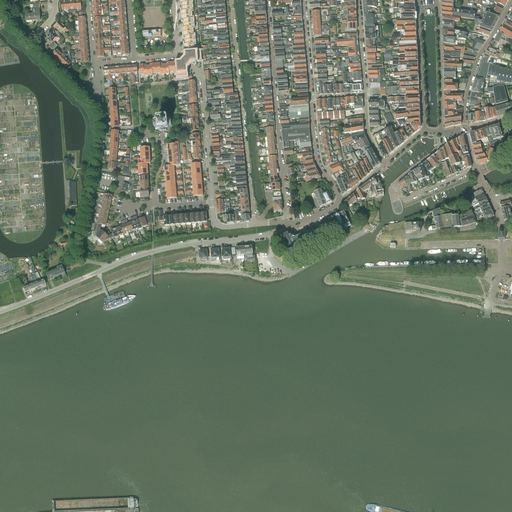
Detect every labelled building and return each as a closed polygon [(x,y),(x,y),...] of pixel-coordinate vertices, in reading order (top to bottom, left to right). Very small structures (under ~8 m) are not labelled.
[(182,3),(183,11),(190,11),(192,10),(191,2),(190,2),(189,0),(180,0),(180,3),(182,3)] [(291,0),(285,0),(281,0),(281,4),(289,4),(290,7),(292,7),(293,7),(293,8),(301,8),(301,2),(291,2),(291,0)] [(393,9),(399,9),(399,7),(401,7),(401,4),(414,5),(414,0),(413,0),(389,0),(388,0),(388,1),(394,1),(393,9)] [(441,0),(442,16),(474,21),(474,23),(478,24),(479,20),(479,18),(475,17),(476,13),(452,9),(452,1),(455,1),(455,0),(460,0),(463,1),(463,0),(441,0)] [(499,0),(497,4),(496,7),(503,11),(508,0),(499,0)] [(283,11),(272,12),(272,17),(282,16),(289,16),(289,13),(289,10),(293,10),(293,11),(293,12),(301,12),(301,8),(293,8),(288,8),(288,7),(286,8),(286,14),(283,14),(283,11)] [(25,15),(26,21),(40,20),(40,9),(32,9),(33,14),(25,15)] [(181,11),(182,20),(183,20),(191,19),(190,11),(183,11),(181,11)] [(474,23),(473,25),(481,27),(492,31),(492,32),(500,17),(500,16),(486,11),(486,12),(485,12),(485,14),(483,20),(482,21),(479,20),(478,24),(474,23)] [(442,21),(455,22),(460,23),(460,20),(461,20),(463,21),(468,22),(467,25),(473,26),(473,25),(474,23),(474,21),(442,16),(442,21)] [(184,26),(184,28),(192,27),(193,27),(192,19),(191,19),(183,20),(184,26)] [(393,20),(392,24),(387,24),(387,26),(387,28),(392,28),(391,26),(397,26),(415,25),(415,20),(403,20),(393,20)] [(442,21),(442,26),(442,28),(453,30),(454,26),(455,22),(442,21)] [(60,22),(56,26),(55,28),(61,34),(64,30),(67,33),(69,30),(65,27),(64,26),(60,22)] [(348,23),(348,28),(348,30),(349,30),(349,34),(357,33),(357,30),(357,26),(357,22),(348,23)] [(401,32),(401,38),(416,37),(415,26),(415,25),(397,26),(397,29),(397,32),(401,32)] [(497,37),(507,43),(511,46),(511,29),(504,25),(497,37)] [(365,26),(365,33),(372,33),(372,39),(379,38),(378,26),(365,26)] [(182,28),(183,37),(184,37),(192,35),(192,27),(184,28),(182,28)] [(476,30),(475,32),(480,33),(489,36),(492,31),(481,27),(480,30),(479,30),(476,30)] [(52,42),(55,40),(59,44),(64,39),(54,30),(52,32),(51,31),(46,36),(48,38),(47,40),(49,42),(51,41),(52,42)] [(460,32),(443,30),(443,38),(452,39),(454,38),(455,38),(456,40),(463,41),(466,41),(467,33),(460,32)] [(185,45),(193,44),(194,44),(194,35),(192,35),(184,37),(185,45)] [(497,37),(494,42),(502,46),(503,44),(505,45),(507,43),(497,37)] [(452,39),(443,38),(443,44),(462,47),(462,43),(463,43),(463,41),(456,40),(455,38),(454,38),(452,39)] [(335,44),(336,44),(337,47),(347,46),(348,48),(358,47),(358,39),(348,39),(337,40),(337,41),(335,41),(335,44)] [(491,47),(511,59),(511,56),(501,52),(504,48),(502,46),(494,42),(491,47)] [(293,44),(293,49),(293,54),(305,53),(304,43),(293,44)] [(477,43),(473,50),(479,52),(483,45),(477,43)] [(183,45),(184,53),(193,52),(193,44),(185,45),(183,45)] [(462,47),(443,44),(443,53),(463,55),(470,55),(476,57),(476,56),(477,54),(479,52),(473,50),(471,49),(471,52),(467,52),(462,51),(463,48),(462,47)] [(283,45),(274,45),(275,55),(284,55),(283,45)] [(53,54),(59,60),(65,53),(69,49),(68,47),(61,54),(57,50),(53,54)] [(511,59),(491,47),(485,55),(494,59),(495,58),(511,64),(511,59)] [(184,53),(184,55),(185,55),(185,57),(190,61),(200,60),(199,52),(199,48),(197,48),(197,52),(193,52),(184,53)] [(64,66),(65,66),(67,68),(71,64),(71,63),(71,62),(71,58),(68,61),(65,57),(67,55),(65,53),(59,60),(64,66)] [(260,58),(261,60),(261,63),(270,63),(269,55),(256,56),(255,56),(255,58),(260,58)] [(485,55),(481,62),(491,65),(493,65),(494,59),(485,55)] [(183,60),(180,63),(181,63),(185,66),(187,64),(190,61),(185,57),(183,60)] [(176,63),(177,72),(177,77),(173,77),(174,80),(178,79),(178,78),(181,77),(181,79),(192,78),(192,76),(186,76),(185,66),(181,63),(180,63),(178,63),(178,62),(176,63)] [(381,63),(367,64),(368,69),(381,68),(386,68),(392,68),(397,68),(397,73),(399,73),(418,72),(418,67),(418,62),(392,63),(392,66),(383,66),(383,63),(382,63),(381,63)] [(511,78),(511,70),(499,68),(500,67),(492,65),(481,62),(478,70),(511,78)] [(168,65),(169,73),(177,72),(176,63),(168,63),(168,65)] [(151,66),(152,74),(160,73),(160,65),(160,64),(151,65),(151,66)] [(152,75),(152,74),(151,66),(143,67),(143,65),(139,66),(139,75),(144,74),(144,76),(152,75)] [(160,65),(160,73),(160,75),(169,74),(169,73),(168,65),(160,65)] [(317,74),(318,78),(327,77),(327,73),(327,71),(332,70),(332,68),(317,69),(317,74)] [(462,70),(444,69),(444,79),(456,80),(455,72),(464,72),(464,70),(462,70)] [(511,78),(478,70),(476,78),(475,79),(485,80),(488,81),(488,84),(507,85),(508,85),(511,85),(511,78)] [(353,82),(362,81),(361,72),(352,73),(353,82)] [(262,89),(264,88),(272,88),(271,79),(264,80),(263,80),(264,85),(262,85),(262,89)] [(452,84),(444,84),(444,92),(452,91),(458,91),(461,91),(465,91),(466,85),(467,81),(464,80),(460,80),(459,84),(459,87),(459,89),(458,89),(458,85),(452,84)] [(295,84),(296,93),(308,92),(308,88),(307,84),(296,84),(295,84)] [(343,84),(344,94),(361,93),(362,91),(362,85),(362,84),(352,84),(352,88),(350,89),(350,84),(347,84),(343,84)] [(474,84),(472,92),(482,94),(484,85),(474,84)] [(387,87),(387,91),(387,96),(396,95),(406,95),(418,94),(419,93),(418,86),(413,86),(400,86),(400,87),(398,87),(397,87),(387,87)] [(494,96),(497,117),(509,114),(508,103),(504,87),(498,86),(493,88),(494,92),(494,95),(494,96)] [(470,98),(469,106),(471,106),(471,108),(474,108),(474,106),(476,106),(480,105),(481,99),(478,99),(470,98)] [(289,100),(290,107),(308,106),(308,99),(298,100),(289,100)] [(368,102),(369,110),(379,110),(384,109),(384,112),(389,111),(386,105),(384,105),(384,101),(368,102)] [(462,101),(444,102),(445,110),(456,109),(456,104),(458,104),(458,105),(463,105),(463,101),(462,101)] [(290,107),(285,107),(280,108),(280,114),(289,113),(309,112),(308,106),(290,107)] [(406,112),(394,114),(396,120),(405,119),(404,119),(419,117),(419,107),(405,108),(406,112)] [(445,117),(462,115),(462,112),(456,113),(456,109),(445,110),(445,117)] [(369,110),(369,119),(379,119),(379,110),(369,110)] [(320,120),(329,120),(342,119),(346,118),(345,111),(337,112),(317,113),(318,120),(320,120)] [(384,116),(387,123),(393,121),(390,113),(384,116)] [(165,121),(164,120),(163,116),(159,116),(160,121),(159,122),(155,122),(155,126),(159,126),(160,127),(161,131),(165,130),(165,126),(165,125),(169,125),(169,120),(165,121)] [(403,122),(397,123),(398,124),(398,125),(402,124),(409,123),(420,123),(419,117),(404,119),(405,119),(405,123),(403,123),(403,122)] [(294,124),(294,130),(309,129),(309,118),(295,119),(295,121),(295,124),(294,124)] [(369,119),(370,127),(380,127),(379,119),(369,119)] [(266,129),(267,136),(274,135),(274,132),(275,132),(275,128),(274,121),(268,122),(269,128),(266,129)] [(411,137),(416,133),(409,123),(402,124),(411,137)] [(409,123),(416,133),(419,130),(420,128),(420,123),(409,123)] [(399,132),(404,143),(411,137),(402,124),(398,125),(398,124),(396,125),(397,128),(399,127),(401,131),(399,132)] [(499,125),(488,129),(490,136),(493,144),(489,145),(490,146),(489,148),(491,149),(492,146),(498,145),(496,139),(506,137),(509,136),(508,134),(506,125),(499,127),(499,125)] [(344,128),(345,133),(351,133),(354,132),(358,132),(358,134),(364,133),(363,131),(363,126),(351,127),(344,128)] [(384,131),(394,151),(399,147),(394,135),(391,127),(390,127),(390,128),(389,128),(384,131)] [(288,134),(289,137),(289,141),(296,141),(296,140),(299,140),(310,139),(309,129),(294,130),(288,130),(288,134)] [(485,129),(478,131),(481,140),(482,143),(488,141),(488,138),(487,138),(487,137),(485,129)] [(378,134),(381,140),(382,142),(389,156),(389,155),(394,151),(384,131),(379,133),(378,134)] [(394,135),(399,147),(404,143),(399,132),(394,135)] [(339,139),(343,148),(354,143),(366,138),(364,133),(358,134),(350,137),(339,139)] [(378,134),(373,136),(375,142),(381,140),(378,134)] [(458,139),(461,146),(461,148),(467,146),(464,136),(458,139)] [(354,143),(343,148),(342,148),(344,157),(347,156),(350,154),(350,152),(349,147),(354,145),(355,145),(358,144),(361,149),(362,148),(369,145),(366,138),(354,143)] [(301,148),(311,147),(310,139),(299,140),(301,148)] [(458,139),(454,141),(458,152),(462,150),(461,148),(461,146),(458,139)] [(381,140),(375,142),(378,148),(383,158),(385,158),(389,156),(382,142),(381,140)] [(458,158),(462,156),(462,155),(460,155),(458,152),(454,141),(450,144),(454,153),(455,153),(456,156),(457,155),(458,158)] [(445,147),(452,166),(453,166),(455,167),(456,167),(455,165),(461,163),(460,163),(458,158),(457,155),(456,156),(455,153),(454,153),(450,144),(445,146),(445,147)] [(451,166),(448,168),(451,176),(455,174),(452,166),(445,147),(441,150),(445,160),(448,159),(451,166)] [(268,157),(269,157),(277,156),(277,150),(275,150),(275,148),(268,149),(269,155),(268,155),(268,157)] [(366,155),(373,171),(380,164),(371,149),(365,153),(366,155)] [(441,159),(442,162),(445,161),(445,160),(441,150),(434,156),(436,162),(441,159)] [(359,151),(353,153),(360,164),(366,177),(370,174),(364,162),(363,160),(362,157),(359,151)] [(485,153),(474,155),(476,164),(478,165),(488,161),(486,157),(488,152),(485,153)] [(356,170),(361,180),(366,177),(360,164),(353,153),(350,154),(354,163),(356,162),(357,165),(354,166),(354,167),(356,170)] [(364,162),(370,174),(373,171),(366,155),(364,156),(362,157),(363,160),(364,162)] [(427,161),(433,170),(440,165),(446,178),(451,176),(448,168),(447,168),(446,163),(441,164),(440,163),(442,162),(441,159),(436,162),(434,156),(427,161)] [(463,159),(459,161),(460,163),(461,163),(463,171),(466,169),(472,167),(469,158),(464,159),(463,159)] [(424,163),(427,174),(433,170),(427,161),(426,160),(424,162),(424,163)] [(300,166),(300,167),(301,170),(301,169),(301,170),(302,172),(306,171),(307,171),(315,168),(314,163),(307,165),(300,166)] [(329,168),(332,174),(339,171),(343,170),(343,169),(341,163),(329,168)] [(422,179),(423,182),(425,188),(427,187),(426,180),(429,179),(429,177),(427,174),(424,163),(419,167),(419,168),(422,179)] [(231,176),(246,175),(245,165),(235,166),(235,165),(230,166),(230,169),(234,168),(234,167),(236,167),(236,171),(236,174),(235,175),(234,175),(234,174),(230,174),(231,176)] [(414,172),(417,182),(419,190),(422,188),(421,183),(423,182),(422,179),(419,168),(414,171),(414,172)] [(351,173),(353,178),(351,179),(354,186),(358,183),(352,169),(348,171),(350,174),(351,173)] [(352,169),(358,183),(361,180),(356,170),(354,171),(353,169),(352,169)] [(341,176),(347,192),(350,189),(344,171),(343,170),(339,171),(339,173),(340,174),(341,176)] [(344,171),(350,189),(354,186),(351,179),(350,179),(348,176),(346,172),(346,171),(344,171)] [(408,176),(411,184),(412,187),(414,187),(414,184),(416,183),(415,182),(417,182),(414,172),(408,176)] [(308,181),(321,178),(318,173),(308,176),(307,176),(307,177),(304,177),(305,181),(308,181)] [(339,173),(333,175),(337,181),(343,195),(347,192),(341,176),(340,174),(339,173)] [(372,187),(369,188),(371,197),(377,195),(383,195),(383,191),(376,192),(375,191),(376,190),(376,189),(377,188),(376,187),(378,186),(379,185),(380,184),(379,183),(380,182),(377,176),(369,182),(372,187)] [(408,189),(409,193),(413,192),(410,185),(411,184),(408,176),(403,180),(407,187),(408,189)] [(398,184),(402,191),(405,188),(407,191),(406,191),(407,194),(409,193),(408,189),(407,187),(403,180),(398,184)] [(360,189),(365,198),(364,195),(367,193),(367,191),(367,190),(369,197),(371,197),(369,188),(372,187),(369,182),(361,189),(360,189)] [(265,192),(280,191),(280,184),(271,184),(271,185),(265,185),(265,192)] [(315,192),(320,207),(332,201),(330,197),(332,196),(330,191),(327,193),(325,187),(315,192)] [(357,192),(361,200),(365,199),(365,198),(360,189),(357,192)] [(471,200),(474,198),(483,194),(481,190),(472,194),(469,197),(471,200)] [(99,199),(103,200),(103,199),(111,201),(112,196),(110,195),(111,192),(104,191),(103,198),(100,197),(99,199)] [(142,197),(142,200),(148,200),(148,197),(149,197),(149,192),(140,192),(140,197),(142,197)] [(278,213),(278,212),(283,211),(281,192),(273,193),(274,212),(274,213),(278,213)] [(354,194),(345,202),(348,207),(357,201),(356,200),(357,200),(354,194)] [(483,194),(474,198),(477,202),(485,198),(483,194)] [(500,203),(501,209),(509,207),(510,209),(511,208),(511,207),(510,201),(500,203)] [(480,208),(473,211),(474,214),(476,214),(489,207),(487,202),(479,206),(480,208)] [(489,207),(476,214),(478,218),(491,211),(489,207)] [(501,209),(504,221),(511,220),(511,217),(511,214),(510,209),(509,207),(501,209)] [(429,227),(429,230),(430,231),(437,230),(443,229),(443,228),(441,216),(440,209),(433,212),(434,219),(435,218),(436,226),(429,227)] [(339,214),(344,225),(345,226),(350,223),(344,211),(339,214)] [(494,217),(491,211),(478,218),(479,220),(484,218),(486,220),(494,217)] [(236,219),(235,213),(233,213),(234,215),(229,216),(229,214),(224,215),(224,218),(227,218),(227,223),(230,223),(230,224),(234,223),(234,222),(234,220),(236,219)] [(335,222),(338,228),(344,225),(339,214),(334,216),(335,219),(334,220),(335,222)] [(443,228),(454,227),(454,228),(460,227),(460,226),(462,226),(461,219),(463,219),(463,215),(452,216),(452,214),(441,216),(443,228)] [(476,223),(473,215),(467,218),(463,219),(461,219),(462,226),(462,227),(476,223)] [(329,220),(334,230),(338,228),(335,222),(334,220),(335,219),(334,216),(329,219),(329,220)] [(145,218),(140,219),(143,228),(148,226),(145,218)] [(95,223),(94,227),(101,228),(102,225),(106,226),(107,221),(99,219),(98,220),(97,224),(95,223)] [(323,223),(327,233),(329,236),(332,235),(331,232),(334,230),(329,220),(323,223)] [(117,223),(114,225),(115,226),(115,227),(116,228),(119,237),(124,235),(120,227),(119,227),(118,226),(118,225),(117,223)] [(405,231),(412,230),(412,231),(417,231),(416,229),(419,229),(418,223),(411,224),(411,223),(405,224),(405,231)] [(112,235),(110,236),(111,240),(119,237),(116,228),(115,227),(115,226),(110,228),(112,235)] [(94,238),(97,241),(104,233),(101,230),(101,228),(94,227),(93,232),(96,232),(95,234),(96,234),(95,236),(95,237),(94,238)] [(288,233),(282,236),(289,252),(318,239),(313,229),(298,236),(297,233),(295,234),(293,232),(288,234),(288,233)] [(104,233),(97,241),(101,244),(102,243),(103,243),(104,241),(105,242),(111,240),(110,236),(108,236),(104,233)] [(237,256),(238,256),(238,259),(245,258),(245,257),(245,259),(246,259),(244,247),(236,248),(237,256)] [(231,260),(230,249),(222,249),(223,260),(231,260)] [(212,259),(219,258),(218,250),(211,250),(212,259)] [(199,254),(200,257),(200,260),(207,259),(207,251),(199,252),(199,254)] [(54,271),(57,277),(65,273),(62,266),(57,268),(58,269),(54,271)] [(49,281),(52,279),(57,277),(54,271),(46,274),(49,281)]
